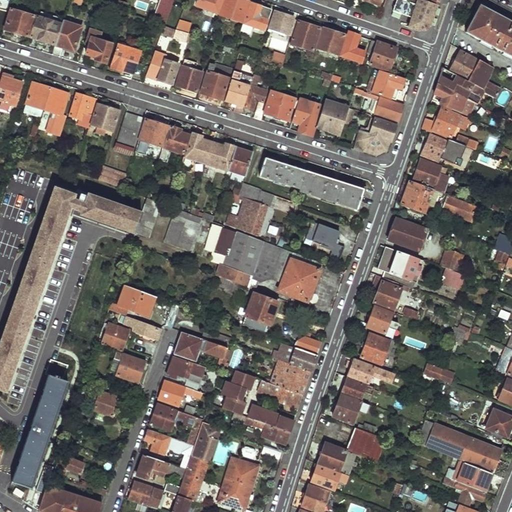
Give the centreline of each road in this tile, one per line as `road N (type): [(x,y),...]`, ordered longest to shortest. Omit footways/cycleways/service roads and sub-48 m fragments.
road 1 (residential): [(394,174),(0,52)]
road 2 (tertiary): [(394,174),(279,511)]
road 3 (residential): [(138,200),(60,179),(47,184),(0,324)]
road 4 (residential): [(82,246),(21,426)]
road 5 (unknown): [(26,511),(76,375),(72,358),(47,348)]
road 6 (residential): [(297,0),(436,49)]
road 7 (tertiary): [(436,49),(394,174)]
